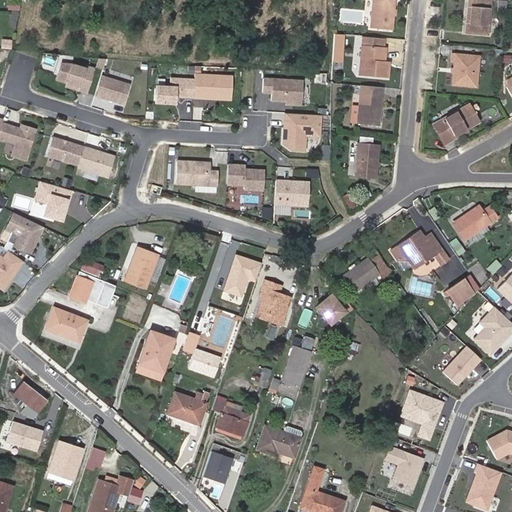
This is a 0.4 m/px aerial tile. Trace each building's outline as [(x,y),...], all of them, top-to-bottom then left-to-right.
[(20,10),(20,0),(8,0),(8,10),(20,10)] [(393,13),(394,0),(373,0),(373,11),(393,13)] [(490,0),(468,0),(467,18),(488,20),(490,0)] [(373,11),(371,27),(392,29),(393,13),(373,11)] [(488,20),(467,18),(466,31),(487,33),(488,20)] [(382,47),(383,48),(383,40),(363,37),(359,75),(388,78),(389,63),(384,62),(380,62),(382,47)] [(1,47),(12,48),(13,39),(2,38),(1,47)] [(479,56),(452,53),(451,61),(456,61),(453,83),(476,85),(479,56)] [(90,92),(95,68),(61,61),(56,85),(90,92)] [(156,85),(155,103),(179,105),(179,98),(194,99),(193,107),(215,108),(216,100),(233,101),(234,75),(195,72),(195,78),(170,77),(170,85),(156,85)] [(100,75),(92,105),(111,110),(112,107),(124,111),(131,83),(100,75)] [(1,105),(14,106),(16,78),(3,77),(1,105)] [(263,77),(262,93),(271,94),(270,103),(303,105),(305,79),(263,77)] [(380,86),(361,84),(359,106),(357,122),(378,124),(381,96),(379,96),(380,86)] [(434,124),(446,143),(454,139),(452,136),(466,128),(480,120),(470,103),(434,124)] [(352,105),(351,122),(357,122),(359,106),(352,105)] [(322,138),(323,115),(284,112),(281,149),(307,151),(308,137),(322,138)] [(29,161),(37,128),(21,124),(21,123),(0,118),(0,141),(15,145),(12,157),(29,161)] [(454,139),(468,131),(466,128),(452,136),(454,139)] [(47,159),(110,177),(116,155),(53,137),(47,159)] [(356,175),(375,177),(378,145),(359,143),(356,175)] [(322,159),(329,159),(330,145),(323,145),(322,159)] [(175,184),(218,187),(220,170),(212,169),(212,161),(177,159),(175,184)] [(266,167),(228,165),(227,188),(265,190),(266,167)] [(71,187),(72,179),(63,178),(62,186),(71,187)] [(274,214),(291,215),(291,206),(310,207),(311,180),(275,179),(274,214)] [(45,218),(62,223),(72,193),(42,183),(36,201),(49,205),(45,218)] [(343,195),(347,209),(356,207),(351,193),(343,195)] [(489,206),(482,211),(479,206),(453,222),(464,238),(496,216),(489,206)] [(269,218),(271,209),(264,208),(262,217),(269,218)] [(43,228),(14,213),(6,230),(18,236),(13,245),(29,254),(43,228)] [(422,234),(419,231),(409,237),(411,241),(422,234)] [(389,248),(395,257),(403,252),(407,259),(413,268),(434,254),(441,264),(448,259),(430,233),(424,237),(422,234),(411,241),(409,237),(398,245),(397,243),(389,248)] [(459,256),(466,251),(460,242),(453,247),(459,256)] [(136,251),(125,280),(145,287),(158,255),(151,253),(149,256),(136,251)] [(374,277),(379,273),(383,279),(391,273),(378,254),(369,260),(367,257),(341,276),(353,292),(364,284),(367,289),(377,282),(374,277)] [(0,289),(3,291),(18,270),(0,256),(0,289)] [(83,259),(80,271),(99,276),(102,263),(83,259)] [(92,282),(83,278),(84,274),(78,272),(69,297),(84,303),(92,282)] [(282,284),(264,278),(261,286),(270,289),(267,296),(263,294),(261,300),(255,317),(281,326),(290,296),(279,292),(282,284)] [(412,279),(410,293),(430,296),(433,282),(412,279)] [(463,279),(447,290),(457,304),(472,293),(463,279)] [(511,279),(501,291),(511,301),(511,279)] [(261,286),(257,298),(261,300),(263,294),(267,296),(270,289),(261,286)] [(315,308),(332,327),(350,312),(333,293),(315,308)] [(511,331),(511,321),(496,307),(482,322),(487,327),(476,339),(491,353),(511,331)] [(53,308),(45,329),(78,342),(86,320),(53,308)] [(176,331),(183,333),(187,322),(180,320),(176,331)] [(182,349),(192,353),(198,334),(189,330),(182,349)] [(150,331),(139,362),(162,371),(173,339),(150,331)] [(312,345),(303,342),(301,349),(309,351),(312,345)] [(342,357),(355,361),(360,347),(347,343),(342,357)] [(282,378),(298,384),(309,351),(301,349),(293,346),(282,378)] [(458,385),(482,359),(469,346),(444,372),(458,385)] [(279,357),(273,375),(281,377),(287,360),(279,357)] [(160,378),(162,371),(139,362),(136,370),(160,378)] [(258,384),(265,386),(269,374),(262,371),(258,384)] [(273,378),(270,389),(276,391),(279,380),(273,378)] [(37,413),(47,400),(22,381),(12,394),(37,413)] [(431,439),(444,402),(412,390),(405,409),(412,411),(410,418),(424,423),(420,435),(431,439)] [(175,391),(167,413),(198,424),(208,393),(204,392),(203,394),(201,400),(194,398),(175,391)] [(203,394),(196,391),(194,398),(201,400),(203,394)] [(220,413),(215,427),(242,436),(247,422),(238,419),(240,412),(225,407),(223,414),(220,413)] [(39,422),(24,418),(20,432),(42,438),(45,429),(38,427),(39,422)] [(287,426),(285,427),(283,432),(264,426),(256,448),(276,454),(277,451),(293,457),(301,433),(300,430),(287,426)] [(511,453),(511,431),(508,430),(489,440),(498,459),(510,453),(511,453)] [(67,450),(69,445),(58,442),(46,477),(70,485),(80,454),(67,450)] [(80,454),(82,449),(69,445),(67,450),(80,454)] [(100,467),(105,451),(94,447),(89,463),(100,467)] [(203,477),(226,484),(235,458),(212,450),(203,477)] [(339,511),(344,500),(315,491),(323,469),(313,466),(299,507),(313,511),(339,511)] [(114,478),(105,475),(103,480),(113,483),(114,478)] [(118,493),(128,496),(133,480),(119,475),(116,484),(120,486),(118,493)] [(113,483),(103,480),(97,478),(86,511),(111,511),(118,493),(120,486),(116,484),(113,483)] [(0,511),(2,511),(12,486),(0,481),(0,511)] [(69,511),(72,506),(62,502),(58,511),(69,511)]
